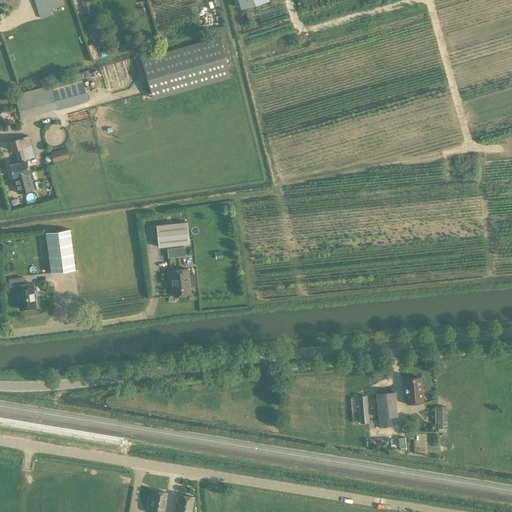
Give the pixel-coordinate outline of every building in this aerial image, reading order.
[(63,5),(61,0),(34,0),(40,18),(52,14),(50,9),(63,5)] [(88,0),(82,0),(84,12),(91,11),(88,0)] [(218,36),(141,59),(153,99),(230,77),(218,36)] [(14,95),(17,106),(12,108),(15,119),(20,117),(20,118),(56,108),(56,110),(88,102),(83,82),(82,82),(79,73),(49,82),(49,85),(14,95)] [(10,113),(6,108),(0,113),(0,114),(4,119),(10,113)] [(50,144),(53,146),(56,146),(59,145),(62,143),(64,140),(65,137),(65,134),(64,131),(62,128),(59,126),(56,125),(53,126),(50,127),(47,129),(45,132),(45,136),(46,139),(47,142),(50,144)] [(18,163),(9,165),(13,177),(17,193),(34,189),(29,173),(26,161),(34,158),(31,146),(28,136),(10,141),(12,151),(15,150),(18,163)] [(51,152),(53,162),(69,158),(66,148),(51,152)] [(156,225),(158,247),(189,244),(187,221),(156,225)] [(46,232),(51,273),(75,269),(70,229),(46,232)] [(168,247),(169,257),(188,254),(187,245),(168,247)] [(190,294),(189,287),(195,286),(194,275),(188,275),(187,269),(168,271),(169,282),(172,282),(173,296),(190,294)] [(16,285),(19,309),(35,307),(32,283),(16,285)] [(421,377),(404,379),(406,404),(423,403),(421,377)] [(378,418),(379,428),(392,427),(391,417),(397,416),(395,391),(376,393),(378,418)] [(366,397),(358,397),(360,424),(369,424),(366,397)] [(438,429),(446,429),(445,407),(437,407),(438,429)] [(148,505),(146,511),(150,511),(163,511),(167,492),(153,490),(150,505),(148,505)] [(191,511),(194,496),(179,494),(175,511),(191,511)]
